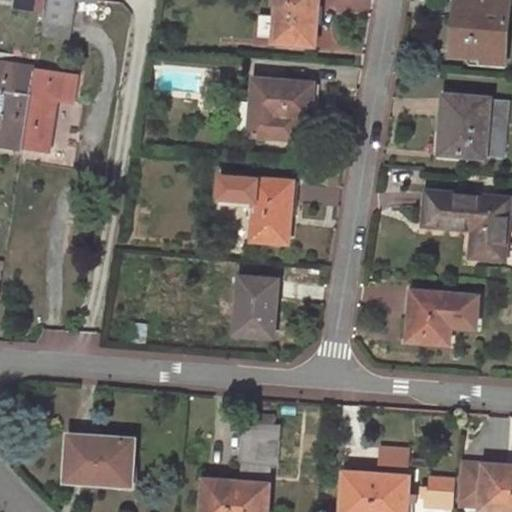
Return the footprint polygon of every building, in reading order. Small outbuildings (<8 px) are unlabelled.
[(42,0),(13,0),(12,7),(41,11),(42,0)] [(50,0),(45,35),(70,40),(76,0),(50,0)] [(317,0),(277,0),(274,42),(315,45),(317,0)] [(511,0),(456,0),(454,47),(482,49),(482,62),(507,64),(511,0)] [(0,141),(23,145),(35,70),(0,64),(0,141)] [(35,70),(23,145),(46,149),(54,99),(71,102),(76,77),(35,70)] [(314,83),(255,79),(250,136),(276,138),(277,117),(311,120),(314,83)] [(506,126),(508,100),(491,98),(446,94),(441,151),(486,155),(486,153),(489,125),(506,126)] [(486,153),(503,155),(506,126),(489,125),(486,153)] [(300,183),(221,177),(219,198),(256,201),(253,239),(288,242),(292,206),(298,206),(300,183)] [(511,198),(427,190),(424,225),(474,231),(472,256),(506,259),(508,229),(511,198)] [(278,281),(241,277),(236,334),(273,337),(278,281)] [(479,297),(419,292),(417,322),(411,321),(410,341),(449,344),(451,324),(454,324),(456,325),(476,327),(479,297)] [(247,414),(246,423),(273,425),(274,415),(247,414)] [(273,425),(246,423),(243,423),(240,466),(244,466),(244,475),(268,478),(270,467),(277,468),(279,426),(273,425)] [(135,440),(70,436),(67,480),(112,483),(112,476),(133,477),(135,440)] [(382,458),(381,475),(409,477),(411,460),(382,458)] [(511,466),(463,463),(460,506),(511,510),(511,466)] [(381,475),(345,472),(342,511),(387,511),(398,511),(406,511),(409,477),(381,475)] [(133,484),(133,477),(112,476),(112,483),(133,484)] [(265,511),(268,485),(205,481),(202,511),(265,511)] [(430,487),(420,486),(419,507),(453,509),(454,492),(430,491),(430,487)]
